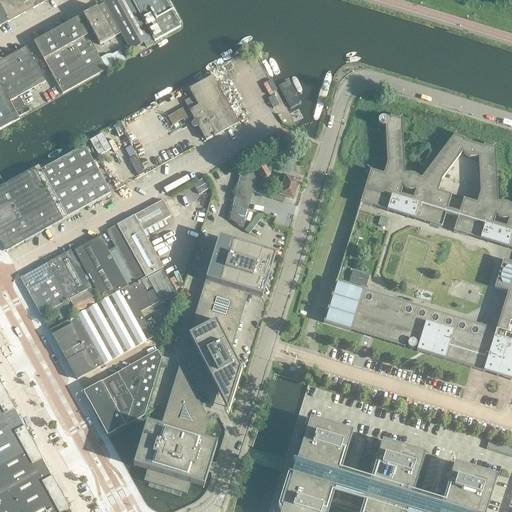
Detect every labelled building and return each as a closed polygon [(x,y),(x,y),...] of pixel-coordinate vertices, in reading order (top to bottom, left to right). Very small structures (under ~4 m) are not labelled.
[(42,0),(0,0),(0,6),(9,22),(44,3),(42,0)] [(151,39),(129,0),(111,0),(105,3),(104,3),(104,4),(121,34),(131,50),(151,39)] [(181,27),(165,0),(131,0),(154,42),(181,27)] [(121,34),(104,4),(83,15),(100,45),(121,34)] [(0,27),(9,22),(0,6),(0,27)] [(106,70),(78,18),(48,35),(48,33),(44,35),(45,37),(34,43),(63,94),(106,70)] [(42,84),(46,82),(26,47),(2,60),(1,59),(0,59),(0,83),(19,117),(30,111),(27,106),(25,107),(19,97),(36,87),(38,91),(44,87),(42,84)] [(322,81),(312,116),(312,118),(312,120),(312,121),(314,122),(315,123),(316,123),(318,122),(319,120),(320,119),(331,84),(331,82),(331,80),(331,78),(331,77),(331,75),(331,74),(330,73),(330,72),(329,72),(327,73),(327,74),(326,75),(325,77),(324,78),(323,80),(322,81)] [(239,124),(213,76),(189,89),(198,106),(189,111),(195,121),(193,122),(192,123),(192,124),(192,125),(192,126),(193,127),(193,128),(194,128),(195,128),(196,128),(198,126),(206,141),(213,137),(214,137),(239,124)] [(19,117),(0,83),(0,129),(20,119),(19,117)] [(286,88),(279,92),(296,125),(304,121),(286,88)] [(184,107),(168,115),(173,124),(188,117),(184,107)] [(496,331),(364,290),(336,282),(323,323),(351,332),(351,331),(353,332),(354,332),(356,333),(357,333),(357,334),(358,334),(358,333),(360,334),(361,334),(362,335),(364,335),(364,336),(365,335),(366,336),(368,337),(369,337),(371,337),(371,338),(371,337),(372,338),(374,338),(376,339),(377,339),(377,340),(378,340),(378,339),(380,340),(381,341),(383,341),(384,341),(384,342),(384,341),(386,342),(387,343),(389,343),(391,343),(391,344),(391,343),(393,344),(394,345),(396,345),(397,345),(397,346),(398,346),(398,345),(400,346),(401,347),(403,347),(404,347),(404,348),(404,347),(405,348),(407,342),(409,342),(408,343),(408,344),(408,345),(407,345),(407,346),(408,347),(408,348),(409,349),(410,350),(411,350),(412,350),(413,350),(414,350),(415,349),(416,348),(416,347),(416,346),(416,345),(416,344),(419,345),(417,352),(511,381),(511,378),(511,206),(510,204),(508,204),(507,203),(505,203),(503,203),(502,203),(500,203),(498,202),(495,146),(492,148),(484,146),(483,147),(464,142),(465,140),(456,137),(455,134),(421,179),(420,178),(418,177),(417,176),(415,175),(414,175),(412,174),(410,174),(408,174),(406,174),(405,174),(402,117),(399,120),(390,117),(390,119),(385,117),(385,119),(384,118),(383,118),(382,118),(381,118),(380,119),(379,119),(379,120),(379,121),(378,121),(378,122),(378,123),(378,124),(378,125),(379,125),(379,126),(380,127),(381,127),(382,127),(383,127),(384,127),(385,127),(386,134),(387,163),(383,175),(370,171),(365,188),(360,203),(442,228),(452,196),(438,192),(442,180),(462,153),(467,158),(468,159),(469,159),(471,159),(479,158),(480,192),(477,204),(463,199),(453,232),(511,250),(511,263),(511,264),(509,264),(507,265),(506,266),(504,267),(502,268),(501,269),(501,270),(500,272),(499,273),(499,274),(494,288),(508,292),(496,331)] [(102,133),(91,140),(100,155),(111,148),(102,133)] [(285,140),(234,168),(263,221),(268,209),(288,214),(302,170),(285,140)] [(104,198),(111,194),(85,147),(41,171),(39,167),(34,169),(0,187),(0,241),(6,252),(7,252),(104,198)] [(211,191),(204,178),(195,183),(202,196),(211,191)] [(172,217),(163,201),(134,216),(143,232),(172,217)] [(143,232),(134,216),(117,225),(146,278),(163,268),(143,232)] [(386,228),(388,220),(381,217),(378,226),(386,228)] [(101,237),(74,251),(74,252),(94,287),(102,302),(129,287),(101,237)] [(230,349),(247,294),(256,297),(262,299),(276,256),(269,254),(219,238),(189,336),(218,393),(223,401),(227,412),(240,370),(237,360),(230,349)] [(94,287),(74,252),(74,251),(73,249),(47,264),(68,302),(94,287)] [(68,302),(47,264),(20,279),(41,316),(68,302)] [(365,290),(370,276),(353,271),(349,284),(365,290)] [(154,338),(141,313),(159,303),(153,291),(148,294),(141,281),(129,287),(102,302),(50,331),(77,380),(154,338)] [(154,334),(161,332),(156,316),(148,319),(154,334)] [(144,416),(157,373),(162,359),(157,351),(103,381),(103,382),(84,393),(108,435),(124,426),(124,427),(127,425),(144,416)] [(203,441),(209,424),(209,422),(180,365),(179,367),(160,428),(147,424),(133,467),(147,471),(144,480),(144,481),(182,493),(187,495),(190,484),(204,488),(217,445),(203,441)] [(0,429),(19,418),(15,410),(9,399),(8,400),(5,394),(0,396),(0,429)] [(0,461),(32,444),(29,438),(30,438),(24,427),(19,418),(0,429),(0,461)] [(417,499),(412,498),(425,455),(382,442),(369,485),(368,484),(364,483),(366,477),(365,477),(365,478),(356,476),(357,474),(356,474),(355,479),(354,480),(339,476),(353,433),(310,420),(297,462),(296,462),(293,461),(293,462),(296,463),(292,475),(289,474),(289,475),(291,476),(293,476),(291,481),(289,478),(280,507),(282,510),(281,511),(328,511),(331,504),(332,504),(334,505),(353,511),(357,511),(486,511),(497,478),(455,464),(441,507),(440,507),(426,502),(428,496),(426,496),(421,494),(420,494),(419,493),(417,498),(417,499)] [(511,457),(511,456),(511,447),(489,441),(486,450),(511,457)] [(0,491),(1,494),(47,468),(42,460),(37,449),(36,450),(32,444),(0,461),(0,491)] [(26,511),(60,494),(57,488),(58,488),(52,477),(47,468),(1,494),(11,511),(26,511)] [(0,491),(0,511),(11,511),(1,494),(0,491)] [(70,511),(70,510),(64,499),(63,500),(60,494),(26,511),(70,511)]
